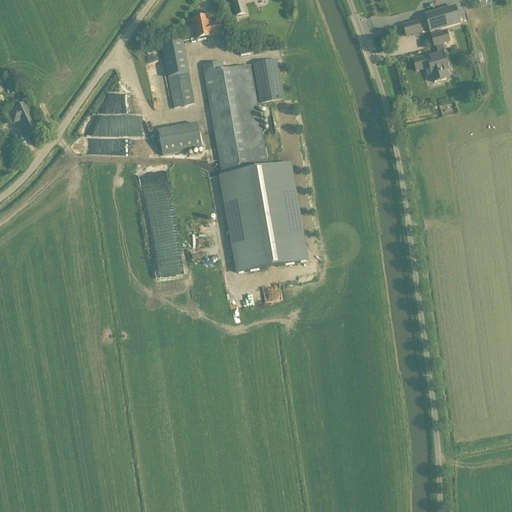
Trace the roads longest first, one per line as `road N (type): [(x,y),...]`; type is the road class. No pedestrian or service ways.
road 1 (unclassified): [(440,511),(394,143),(347,0)]
road 2 (unclassified): [(0,199),(40,157),(153,0)]
